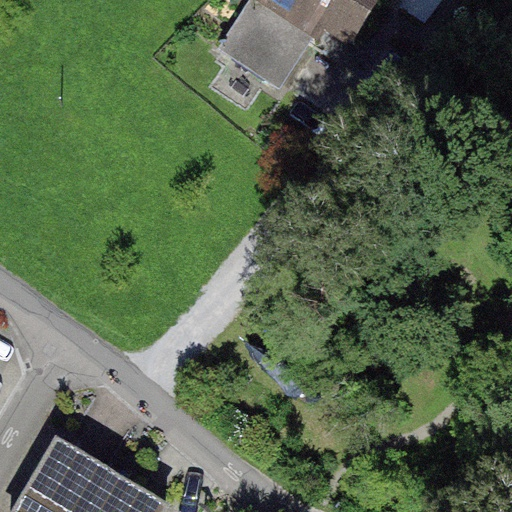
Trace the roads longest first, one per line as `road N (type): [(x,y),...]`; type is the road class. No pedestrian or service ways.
road 1 (residential): [(76,338),(271,511)]
road 2 (residential): [(0,460),(76,338)]
